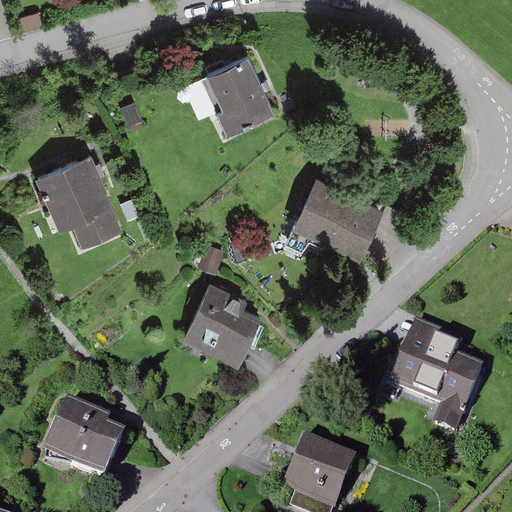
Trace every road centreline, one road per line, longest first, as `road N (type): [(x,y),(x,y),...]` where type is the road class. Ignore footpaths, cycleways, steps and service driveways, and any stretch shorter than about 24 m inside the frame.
road 1 (residential): [(511,175),(189,479)]
road 2 (residential): [(225,0),(0,61)]
road 3 (residential): [(511,129),(470,71),(424,32),(347,0)]
